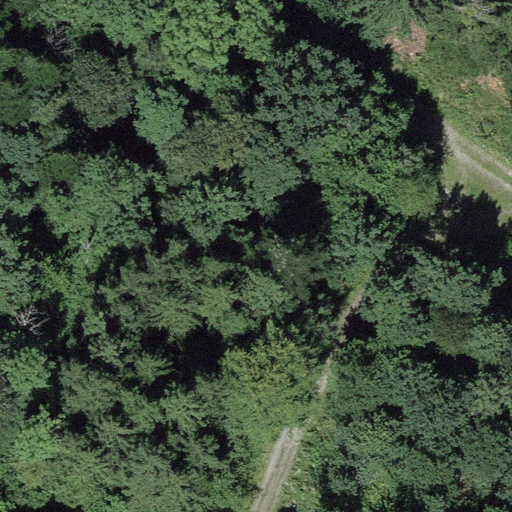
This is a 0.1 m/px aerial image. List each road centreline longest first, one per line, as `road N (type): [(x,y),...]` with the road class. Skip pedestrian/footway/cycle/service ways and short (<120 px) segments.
road 1 (track): [(440,135),(316,382),(262,511)]
road 2 (track): [(511,177),(440,135),(259,0)]
